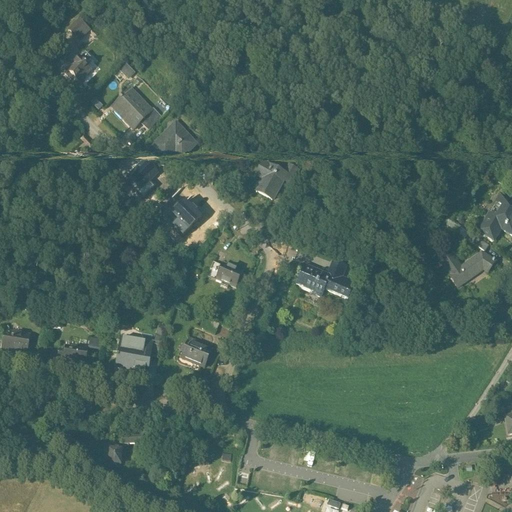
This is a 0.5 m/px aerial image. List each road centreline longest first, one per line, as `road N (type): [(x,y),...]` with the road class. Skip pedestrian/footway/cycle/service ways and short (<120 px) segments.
road 1 (residential): [(212,460),(274,301),(0,42)]
road 2 (residential): [(212,460),(0,424)]
road 3 (residential): [(403,509),(212,460)]
road 4 (residential): [(426,507),(511,389)]
